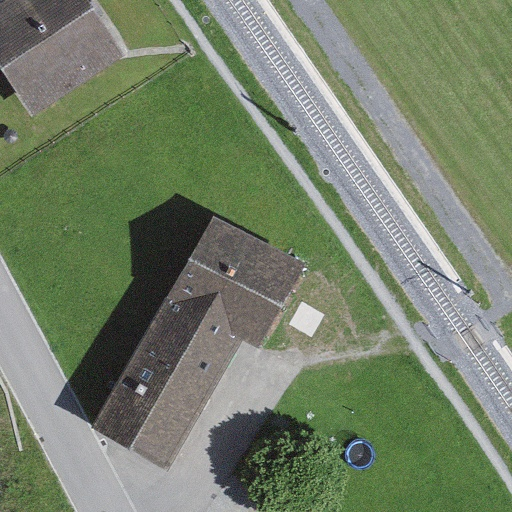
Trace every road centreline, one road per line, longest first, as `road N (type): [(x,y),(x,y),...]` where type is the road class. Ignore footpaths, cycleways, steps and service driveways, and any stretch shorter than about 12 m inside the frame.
road 1 (track): [(500,289),(307,0)]
road 2 (residential): [(105,511),(0,317)]
